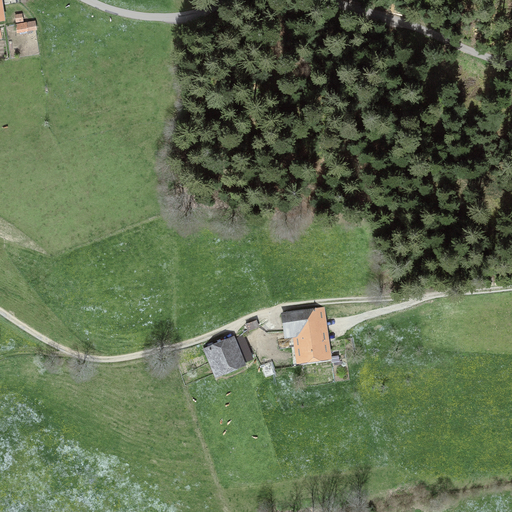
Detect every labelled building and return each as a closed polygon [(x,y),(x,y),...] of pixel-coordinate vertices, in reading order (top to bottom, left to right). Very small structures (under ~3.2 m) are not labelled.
[(0,0),(0,21),(9,20),(6,0),(0,0)] [(25,14),(18,15),(19,22),(26,21),(25,14)] [(30,23),(19,25),(21,36),(32,34),(30,23)] [(328,305),(285,312),(289,338),(310,335),(312,349),(334,346),(328,305)] [(238,336),(209,349),(223,379),(252,365),(238,336)]
